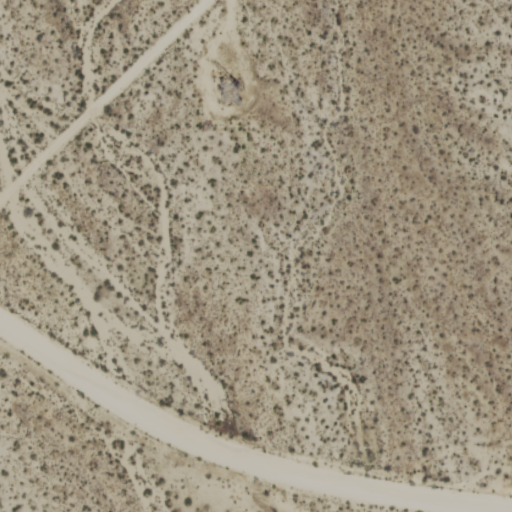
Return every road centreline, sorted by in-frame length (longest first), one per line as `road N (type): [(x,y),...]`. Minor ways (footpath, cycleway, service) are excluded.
road 1 (track): [(0,325),(133,410),(229,455),(322,485),(498,511)]
road 2 (track): [(0,197),(204,0)]
